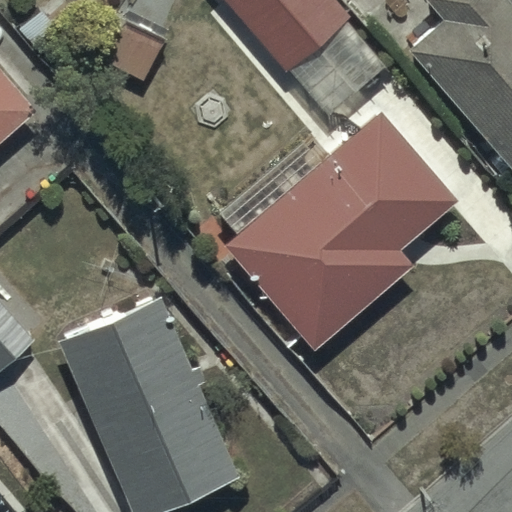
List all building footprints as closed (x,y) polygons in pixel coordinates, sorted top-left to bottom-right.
[(338,0),(225,0),(281,63),(345,7),(338,0)] [(431,0),(439,9),(402,40),(511,166),(511,2),(510,0),(431,0)] [(118,12),(96,52),(140,75),(161,35),(118,12)] [(0,124),(29,100),(0,66),(0,124)] [(373,102),(217,234),(308,341),(405,258),(389,239),(448,189),(373,102)] [(155,285),(49,330),(127,510),(232,467),(155,285)] [(0,298),(0,358),(30,332),(0,298)]
